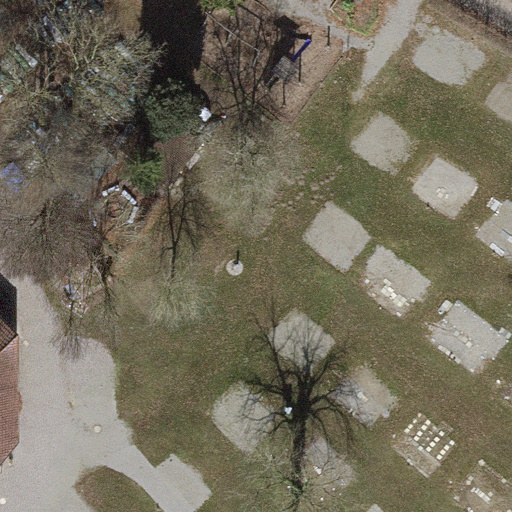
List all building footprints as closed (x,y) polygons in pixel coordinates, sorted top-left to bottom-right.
[(0,304),(0,458),(24,434),(22,326),(0,304)] [(457,304),(437,355),(489,375),(509,325),(457,304)] [(369,363),(338,396),(375,431),(406,398),(369,363)] [(180,449),(144,485),(171,511),(196,511),(219,489),(180,449)] [(470,511),(511,511),(511,477),(489,457),(454,497),(470,511)]
